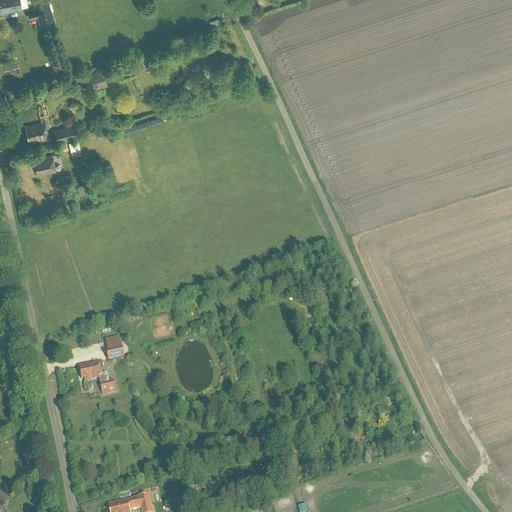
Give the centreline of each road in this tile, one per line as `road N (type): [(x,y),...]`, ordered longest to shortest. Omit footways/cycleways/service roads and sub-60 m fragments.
road 1 (unclassified): [(484,511),(435,445),(232,0)]
road 2 (unclassified): [(71,511),(0,167)]
